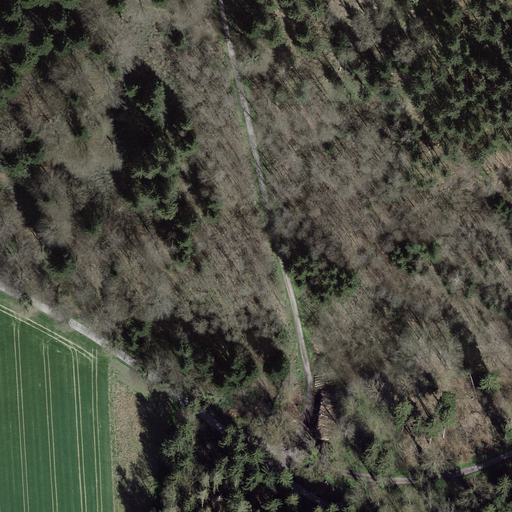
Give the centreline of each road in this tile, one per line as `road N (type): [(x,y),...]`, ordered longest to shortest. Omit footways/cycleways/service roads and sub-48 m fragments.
road 1 (track): [(222,0),(308,370),(291,456)]
road 2 (track): [(308,511),(313,498),(167,386),(0,287)]
road 3 (track): [(237,442),(259,441),(385,482),(435,478),(511,454)]
